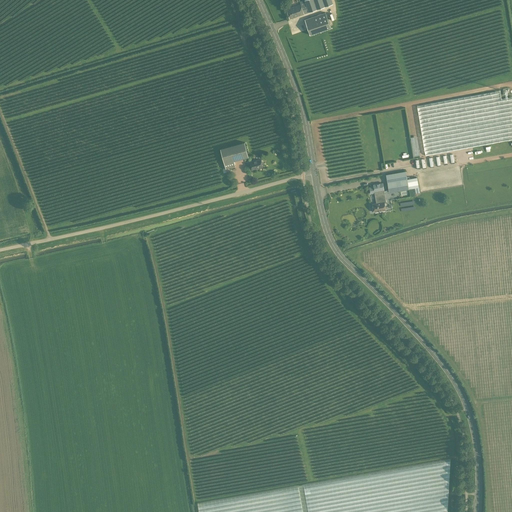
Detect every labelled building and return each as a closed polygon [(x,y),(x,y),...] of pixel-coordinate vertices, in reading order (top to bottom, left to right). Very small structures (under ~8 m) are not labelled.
[(333,4),(331,0),(304,0),(300,2),(301,5),(287,9),(290,18),(304,14),(309,12),(333,4)] [(310,35),(331,28),(325,12),(305,20),(310,35)] [(245,142),(220,149),(226,169),(235,166),(234,161),(248,157),(245,142)] [(263,164),(262,162),(261,161),(261,159),(250,162),(252,170),(263,167),(262,165),(263,164)] [(387,182),(389,192),(409,189),(410,196),(415,196),(415,195),(413,189),(411,189),(411,188),(415,188),(416,193),(420,193),(417,177),(407,179),(406,171),(386,174),(387,182)] [(371,194),(375,193),(377,203),(373,204),(374,212),(386,210),(385,203),(386,203),(383,183),(374,185),(374,187),(370,187),(371,194)]
